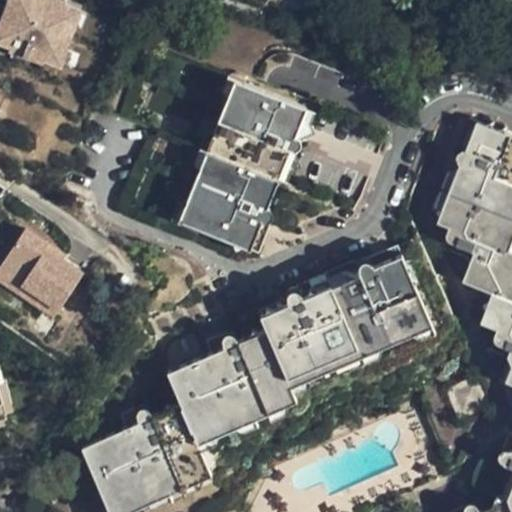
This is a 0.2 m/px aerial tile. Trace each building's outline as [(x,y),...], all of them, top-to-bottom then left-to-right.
[(6,0),(3,11),(0,21),(0,44),(58,63),(76,7),(62,2),(62,0),(6,0)] [(249,117),(257,90),(239,84),(235,98),(240,111),(238,114),(249,117)] [(299,139),(299,135),(290,132),(293,120),(299,103),(257,90),(249,117),(238,114),(233,131),(243,135),(236,161),(227,191),(215,187),(211,200),(224,204),(215,231),(257,243),(265,219),(275,221),(278,218),(280,212),(278,208),(275,205),(269,204),(282,162),(286,147),(293,148),(297,147),(299,143),(299,139)] [(290,132),(299,135),(303,123),(293,120),(290,132)] [(511,511),(511,127),(508,126),(498,150),(489,149),(486,149),(483,155),(482,161),(491,168),(479,193),(471,211),(467,222),(483,229),(477,243),(486,252),(490,244),(501,251),(493,270),(507,276),(500,291),(511,296),(499,325),(511,330),(511,338),(509,346),(511,346),(511,457),(511,458),(510,463),(511,466),(511,467),(511,500),(509,499),(504,509),(498,511),(489,511),(488,509),(485,508),(481,508),(476,511),(475,511),(511,511)] [(243,135),(233,131),(232,140),(221,144),(218,155),(224,157),(236,161),(243,135)] [(227,191),(236,161),(224,157),(215,187),(227,191)] [(491,168),(482,161),(478,170),(465,199),(471,211),(479,193),(491,168)] [(224,204),(211,200),(204,227),(215,231),(224,204)] [(265,219),(257,243),(267,247),(275,221),(265,219)] [(92,275),(62,254),(66,248),(40,229),(2,284),(58,323),(92,275)] [(486,252),(477,243),(473,255),(488,261),(493,270),(501,251),(490,244),(486,252)] [(323,275),(287,291),(284,295),(287,307),(274,311),(258,319),(264,333),(237,344),(233,336),(230,332),(227,332),(223,334),(219,339),(219,343),(222,350),(167,373),(177,399),(179,404),(152,415),(151,410),(149,407),(143,406),(138,409),(134,412),(134,416),(136,422),(80,444),(89,465),(109,511),(164,489),(167,497),(184,491),(180,482),(207,471),(200,453),(192,434),(220,423),(249,412),(253,422),(266,416),(262,407),(291,394),(285,380),(311,369),(317,383),(332,376),(327,363),(355,351),(385,340),(390,351),(405,344),(399,333),(418,325),(428,321),(397,249),(355,265),(353,263),(323,275)] [(507,276),(493,270),(486,285),(500,291),(507,276)] [(287,307),(284,295),(269,300),(274,311),(287,307)] [(264,333),(258,319),(237,327),(230,332),(233,336),(237,344),(264,333)] [(399,333),(405,344),(411,342),(420,345),(435,339),(428,321),(418,325),(399,333)] [(327,363),(332,376),(345,371),(353,375),(364,371),(374,366),(381,356),(389,353),(390,351),(385,340),(355,351),(327,363)] [(309,385),(317,383),(311,369),(285,380),(291,394),(294,399),(303,396),(309,385)] [(262,407),(266,416),(269,423),(283,418),(288,407),(295,404),(294,399),(291,394),(262,407)] [(179,404),(177,399),(151,410),(152,415),(179,404)] [(192,434),(200,453),(215,446),(216,436),(224,434),(234,430),(242,435),(255,430),(253,422),(249,412),(220,423),(192,434)] [(180,482),(184,491),(190,497),(199,494),(201,484),(212,481),(207,471),(180,482)] [(164,489),(109,511),(131,511),(148,505),(159,510),(170,506),(167,497),(164,489)]
